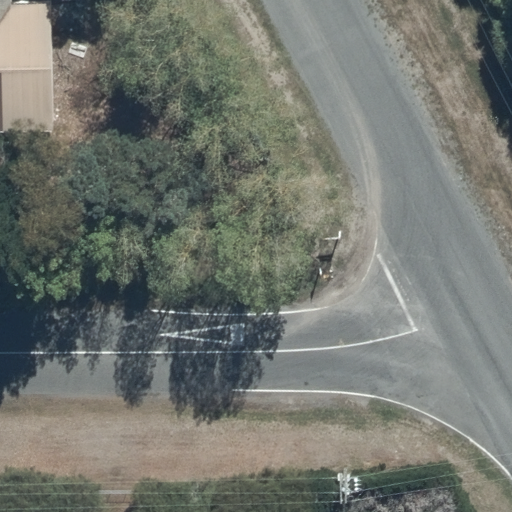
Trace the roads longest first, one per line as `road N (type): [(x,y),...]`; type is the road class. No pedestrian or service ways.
road 1 (unclassified): [(0,354),(319,348),(412,327),(469,300)]
road 2 (unclassified): [(307,0),(469,300)]
